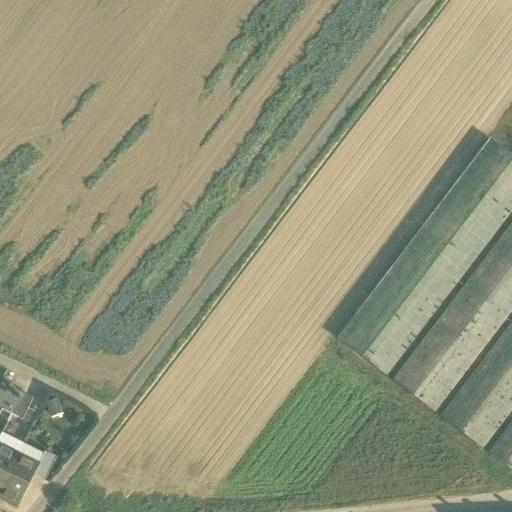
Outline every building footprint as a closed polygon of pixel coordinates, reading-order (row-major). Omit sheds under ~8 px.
[(338,340),(386,377),(511,211),(511,154),(491,139),(400,258),(338,340)] [(511,222),(391,380),(432,412),(511,308),(511,222)] [(511,319),(438,416),(482,450),(511,409),(511,319)] [(0,393),(0,409),(5,412),(16,391),(4,385),(0,393)] [(5,412),(11,415),(22,394),(16,391),(5,412)] [(11,415),(22,421),(33,399),(22,394),(11,415)] [(511,419),(486,453),(511,472),(511,419)] [(0,447),(0,491),(17,457),(0,447)] [(34,476),(45,482),(56,458),(45,453),(38,467),(33,476),(34,476)] [(38,467),(17,457),(0,491),(0,497),(19,506),(34,476),(33,476),(38,467)]
